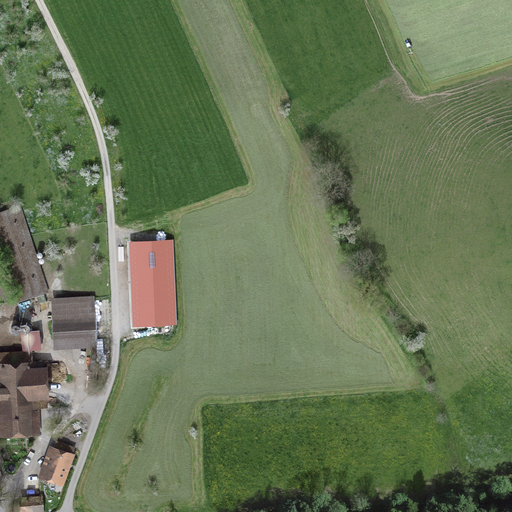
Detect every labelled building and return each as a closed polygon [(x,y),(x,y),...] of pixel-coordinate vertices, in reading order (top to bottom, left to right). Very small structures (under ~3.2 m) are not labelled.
[(0,212),(0,262),(12,304),(45,294),(18,207),(0,212)] [(168,242),(134,243),(137,320),(171,319),(168,242)] [(95,296),(52,299),(55,349),(98,346),(95,296)] [(24,350),(42,348),(41,329),(23,330),(24,350)] [(29,361),(1,363),(6,433),(34,431),(31,399),(53,398),(51,366),(30,368),(29,361)] [(52,450),(43,474),(61,480),(70,456),(52,450)] [(23,498),(23,511),(29,511),(41,511),(40,497),(23,498)]
